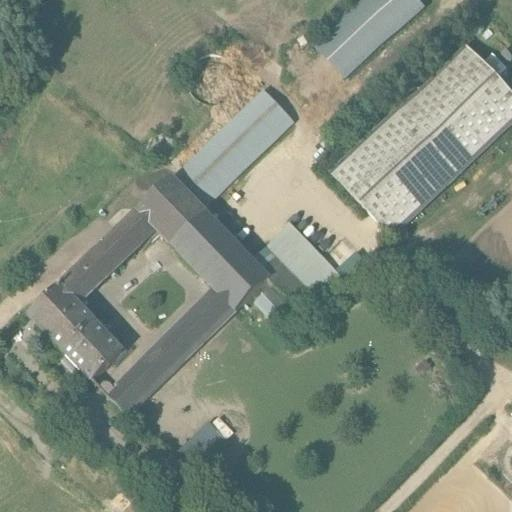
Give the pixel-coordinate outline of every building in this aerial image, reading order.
[(404,0),(377,0),(313,61),(346,96),(425,21),(404,0)] [(511,112),(468,65),(334,193),(393,254),(511,140),(511,112)] [(237,103),(239,94),(237,84),(231,75),(223,70),(213,68),(203,70),(195,76),(190,84),(188,94),(190,104),(195,112),(204,117),(214,119),(223,117),(232,112),(237,103)] [(264,108),(172,195),(206,230),(205,220),(292,137),(264,108)] [(176,167),(177,162),(176,156),(173,151),(168,148),(162,147),(157,148),(152,151),(149,156),(148,162),(149,167),(152,172),(157,175),(162,176),(168,175),(173,172),(176,167)] [(172,195),(138,227),(157,247),(215,307),(217,309),(237,329),(269,298),(270,297),(248,274),(206,230),(172,195)] [(138,227),(60,301),(78,321),(157,247),(138,227)] [(290,243),(262,271),(257,266),(248,274),(270,297),(269,298),(309,339),(347,302),(290,243)] [(359,273),(340,289),(349,299),(367,283),(359,273)] [(60,301),(30,330),(93,397),(124,369),(78,321),(60,301)] [(272,307),(258,321),(285,350),(299,336),(272,307)] [(217,309),(108,413),(128,435),(237,329),(217,309)] [(205,494),(238,457),(214,436),(181,473),(205,494)]
